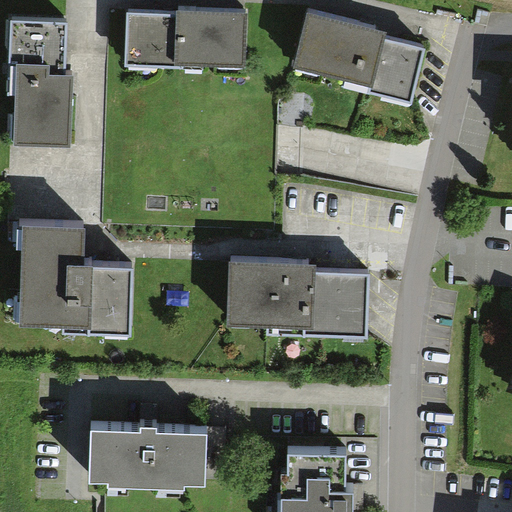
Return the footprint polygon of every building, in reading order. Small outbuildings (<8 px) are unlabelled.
[(415,31),(298,3),(283,66),(400,93),(415,31)] [(122,12),(121,62),(239,64),(240,14),(122,12)] [(8,136),(62,139),(66,65),(60,65),(63,19),(8,16),(3,91),(11,91),(8,136)] [(86,215),(14,212),(10,313),(58,315),(57,324),(122,328),(125,262),(83,260),(86,215)] [(305,251),(224,251),(224,312),(260,312),(260,327),(360,328),(361,264),(305,263),(305,251)] [(138,422),(90,420),(88,473),(123,474),(123,481),(183,483),(183,477),(219,478),(220,450),(203,449),(204,425),(155,423),(155,417),(138,417),(138,422)] [(341,482),(341,452),(283,451),(282,491),(271,491),(270,511),(340,511),(340,506),(348,506),(348,483),(341,482)]
